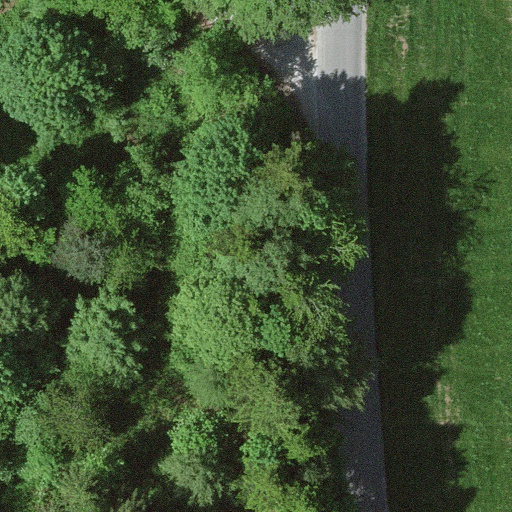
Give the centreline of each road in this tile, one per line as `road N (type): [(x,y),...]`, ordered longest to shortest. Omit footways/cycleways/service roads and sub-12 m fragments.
road 1 (unclassified): [(368,511),(342,104),(346,0)]
road 2 (track): [(212,0),(342,104)]
